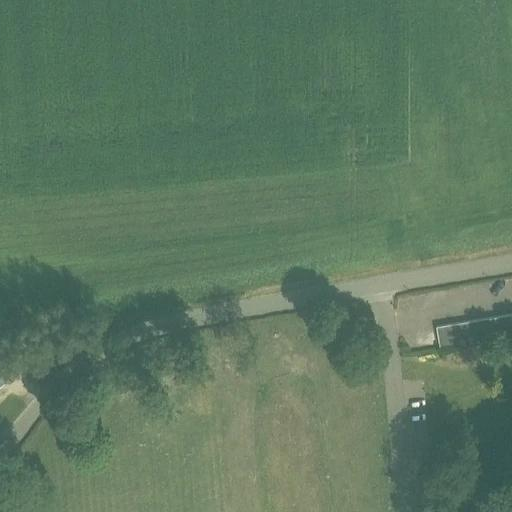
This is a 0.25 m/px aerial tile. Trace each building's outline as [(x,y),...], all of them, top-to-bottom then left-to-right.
[(511,315),(511,314),(501,315),(505,336),(511,335),(511,315)] [(501,315),(490,317),(494,338),(505,336),(501,315)] [(480,319),(483,340),(494,338),(490,317),(480,319)] [(469,321),(473,342),(483,340),(480,319),(469,321)] [(469,321),(458,323),(462,344),(473,342),(469,321)] [(458,323),(448,324),(451,345),(462,344),(458,323)] [(448,324),(437,326),(441,347),(451,345),(448,324)] [(0,385),(19,366),(0,347),(0,385)] [(269,359),(253,365),(264,511),(336,511),(326,373),(319,355),(269,359)]
